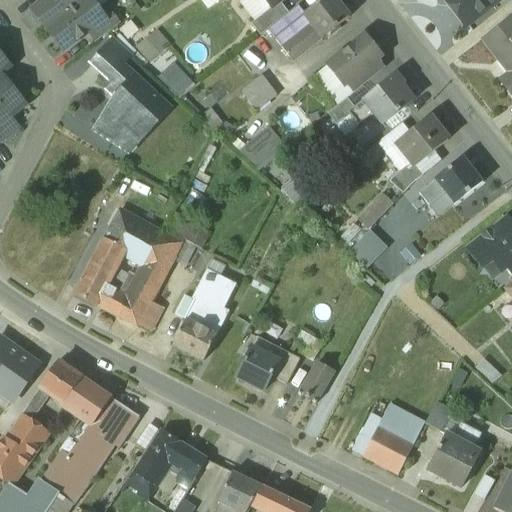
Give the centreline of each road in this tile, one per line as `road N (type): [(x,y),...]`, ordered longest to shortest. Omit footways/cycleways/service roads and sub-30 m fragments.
road 1 (residential): [(412,511),(164,392),(0,291)]
road 2 (residential): [(0,208),(60,86),(0,11)]
road 3 (residential): [(511,178),(368,0)]
